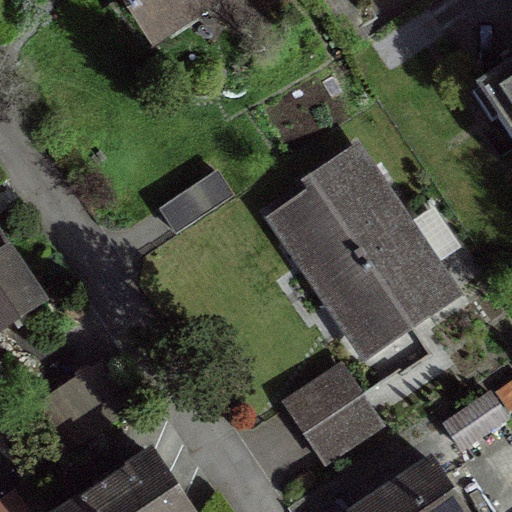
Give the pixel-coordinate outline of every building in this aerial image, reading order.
[(119,0),(132,18),(133,16),(153,39),(202,6),(253,43),(277,10),(262,0),(119,0)] [(511,64),(474,90),(511,146),(511,64)] [(404,326),(445,298),(349,156),(306,186),(313,196),(274,222),(363,354),(404,326)] [(0,331),(37,306),(0,251),(0,331)] [(130,410),(104,371),(37,416),(62,455),(130,410)] [(287,409),(305,436),(356,402),(337,375),(287,409)] [(441,428),(458,453),(503,422),(487,397),(441,428)] [(180,511),(147,461),(71,511),(180,511)] [(459,511),(429,466),(360,511),(459,511)]
